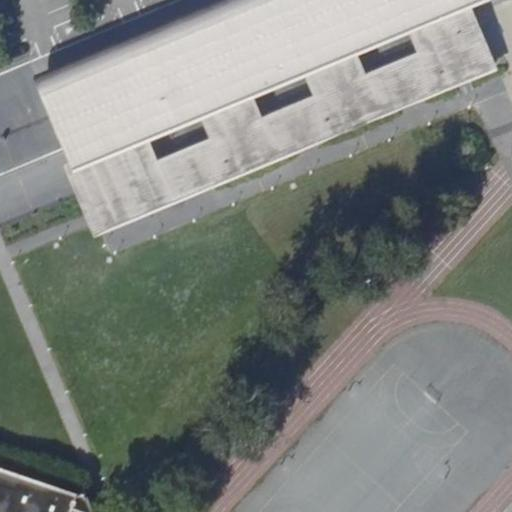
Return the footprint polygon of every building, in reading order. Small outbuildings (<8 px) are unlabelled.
[(275,161),(285,156),(264,125),(260,127),(259,123),(262,121),(254,101),(307,79),(316,99),(319,98),(321,102),(317,103),(324,139),(335,136),(346,133),(357,128),(368,124),(379,118),(389,113),(368,82),(364,84),(363,80),(366,79),(358,58),(411,36),(420,56),(423,55),(425,59),(421,60),(428,97),(492,70),(472,39),(468,41),(466,37),(470,35),(461,15),(498,0),(229,0),(37,80),(59,134),(64,146),(67,153),(75,174),(147,144),(149,143),(203,121),(212,142),(215,141),(217,144),(213,146),(220,182),(231,179),(242,175),(253,171),(264,167),(275,161)] [(368,82),(389,113),(428,97),(421,60),(425,59),(423,55),(420,56),(366,79),(363,80),(364,84),(368,82)] [(264,125),(285,156),(324,139),(317,103),(321,102),(319,98),(316,99),(262,121),(259,123),(260,127),(264,125)] [(147,144),(75,174),(83,193),(99,231),(220,182),(213,146),(217,144),(215,141),(212,142),(158,165),(149,143),(147,144)] [(0,511),(92,511),(88,500),(57,489),(57,491),(32,482),(32,481),(0,470),(0,511)]
